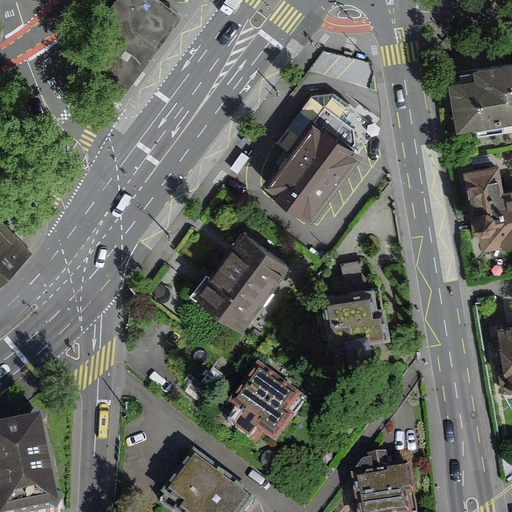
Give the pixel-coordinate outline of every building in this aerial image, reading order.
[(118,25),(85,69),(122,96),(183,11),(167,0),(114,0),(104,14),(118,25)] [(312,59),(313,88),(371,88),(370,58),(312,59)] [(470,130),(511,124),(511,63),(453,71),(454,79),(441,80),(447,126),(469,123),(470,130)] [(313,217),(369,144),(314,102),(259,175),(313,217)] [(511,188),(495,191),(492,165),(458,170),(464,211),(462,211),(465,231),(474,230),(477,251),(511,245),(511,188)] [(0,269),(32,244),(0,204),(0,269)] [(245,321),(295,259),(244,218),(194,281),(245,321)] [(334,333),(389,324),(385,299),(376,301),(372,279),(326,286),(334,333)] [(511,329),(498,332),(504,373),(498,373),(501,393),(511,391),(511,329)] [(236,426),(255,438),(263,427),(279,438),(298,410),(292,406),(303,391),(260,362),(235,399),(248,409),(236,426)] [(44,419),(0,428),(0,511),(53,511),(64,510),(44,419)] [(181,511),(239,511),(252,497),(196,452),(161,496),(181,511)] [(413,460),(355,470),(362,511),(413,511),(416,511),(412,490),(418,489),(413,460)]
